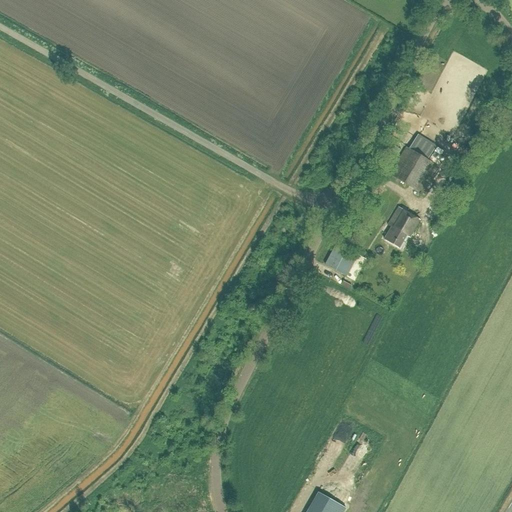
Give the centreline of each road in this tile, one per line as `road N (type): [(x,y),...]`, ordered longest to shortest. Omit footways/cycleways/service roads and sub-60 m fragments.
road 1 (unclassified): [(327,213),(0,27)]
road 2 (unclassified): [(222,511),(214,447),(221,423),(327,213)]
road 3 (unclassified): [(327,213),(442,0)]
